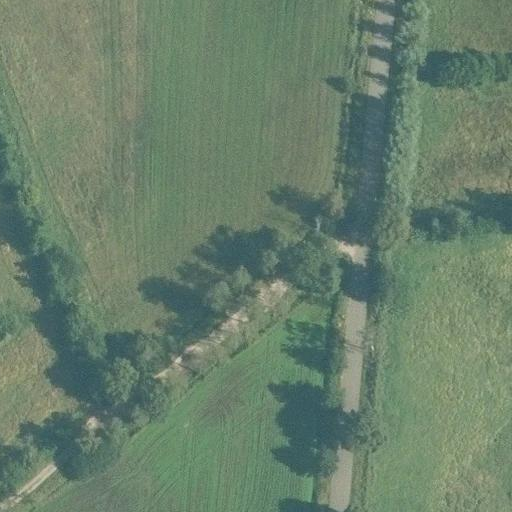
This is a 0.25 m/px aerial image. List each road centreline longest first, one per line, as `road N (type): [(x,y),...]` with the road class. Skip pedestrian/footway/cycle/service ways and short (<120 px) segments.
road 1 (unclassified): [(342,511),(386,0)]
road 2 (track): [(3,511),(366,220)]
